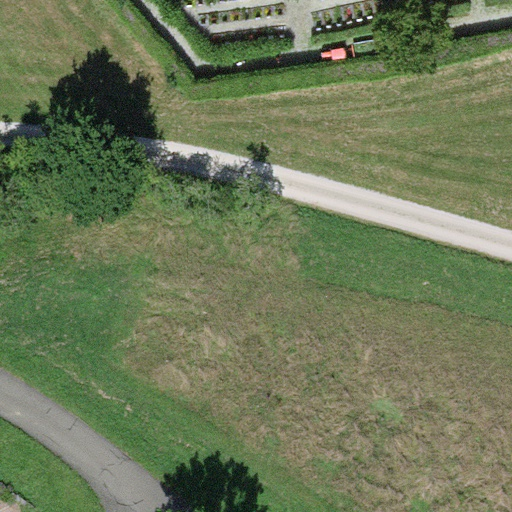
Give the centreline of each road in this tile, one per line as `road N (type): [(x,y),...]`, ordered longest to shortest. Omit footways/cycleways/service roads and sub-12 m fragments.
road 1 (track): [(0,140),(259,176),(511,247)]
road 2 (unclassified): [(0,396),(156,511)]
